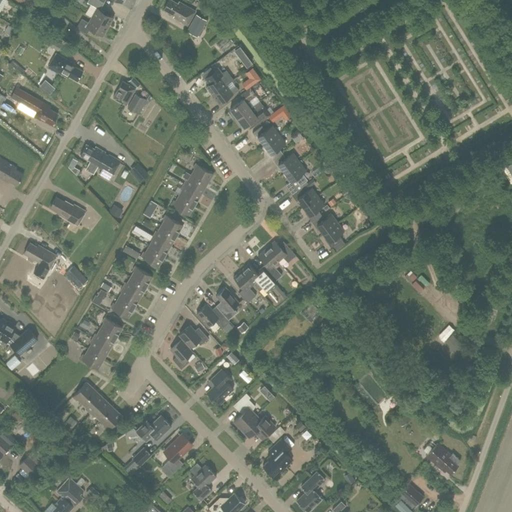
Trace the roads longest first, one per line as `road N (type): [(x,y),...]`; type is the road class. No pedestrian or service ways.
road 1 (residential): [(139,368),(189,280),(251,223),(257,198),(130,23)]
road 2 (residential): [(0,252),(130,23)]
road 3 (residential): [(280,511),(139,368)]
road 4 (unclassified): [(460,511),(511,376)]
